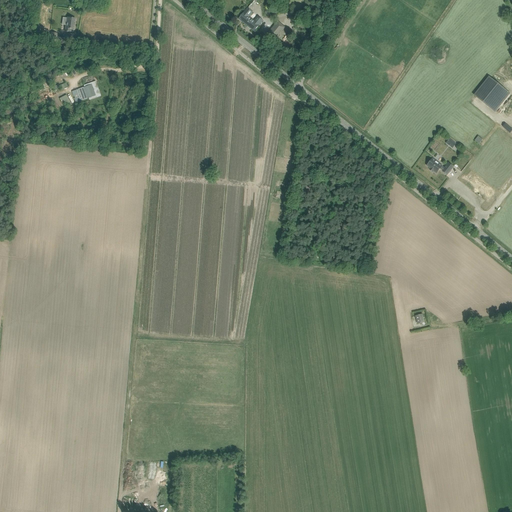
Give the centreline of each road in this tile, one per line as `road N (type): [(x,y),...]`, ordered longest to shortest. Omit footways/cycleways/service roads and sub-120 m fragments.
road 1 (tertiary): [(511,260),(294,83)]
road 2 (tertiary): [(294,83),(189,0)]
